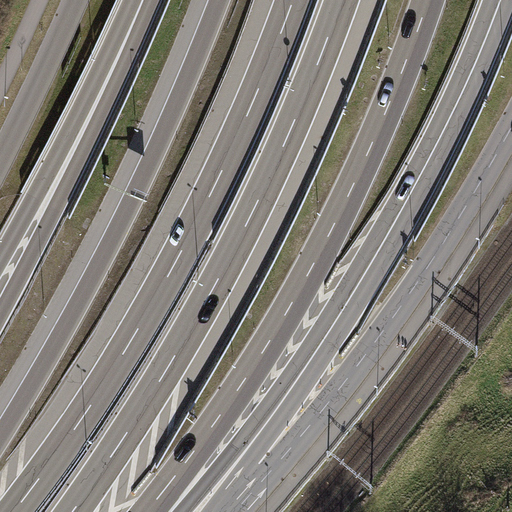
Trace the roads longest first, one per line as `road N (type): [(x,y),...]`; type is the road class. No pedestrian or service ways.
road 1 (motorway): [(146,511),(292,303),(377,130),(429,0)]
road 2 (motorway): [(292,0),(173,263),(77,423),(12,511)]
road 3 (motorway): [(74,511),(212,293),(291,132),(342,0)]
road 4 (motorway): [(217,0),(93,273),(0,436)]
road 5 (primary): [(236,511),(398,309),(511,128)]
road 6 (motorway): [(179,511),(412,191)]
road 7 (motorway): [(224,511),(350,314),(412,191)]
road 8 (motorway): [(142,0),(0,287)]
road 9 (motorway): [(412,191),(500,0)]
road 10 (primary): [(76,0),(0,159)]
